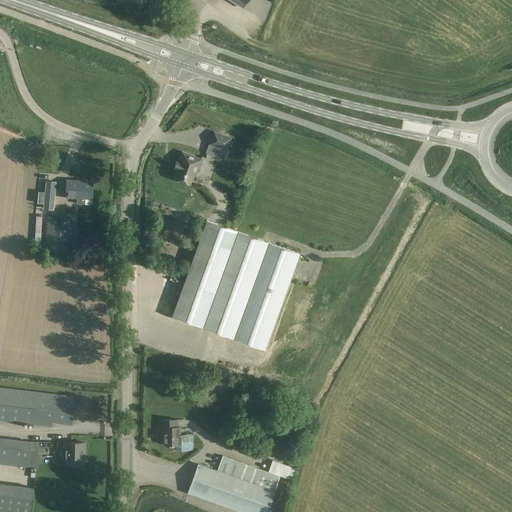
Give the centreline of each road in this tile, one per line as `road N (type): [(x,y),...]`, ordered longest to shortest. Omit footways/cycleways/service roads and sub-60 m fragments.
road 1 (unclassified): [(121,511),(128,196),(138,147)]
road 2 (secondary): [(184,60),(286,101),(486,157)]
road 3 (secondary): [(493,125),(457,126),(184,60)]
road 4 (unclassified): [(138,147),(88,137),(34,112),(0,34)]
road 5 (secondary): [(184,60),(8,0)]
